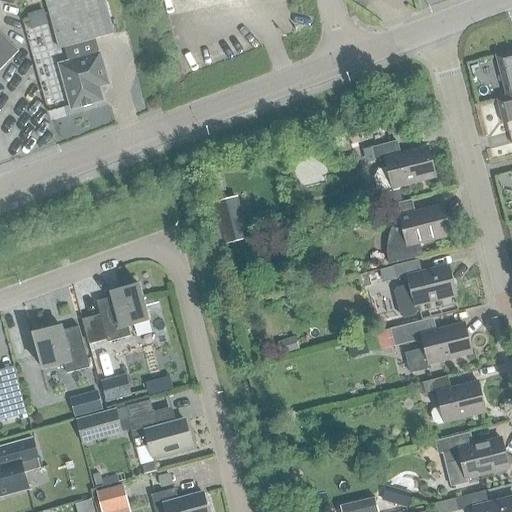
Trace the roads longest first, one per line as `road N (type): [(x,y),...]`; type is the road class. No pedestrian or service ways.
road 1 (residential): [(0,301),(132,251),(168,257),(179,271),(241,511)]
road 2 (unclassified): [(0,191),(342,60)]
road 3 (residential): [(511,304),(436,26)]
